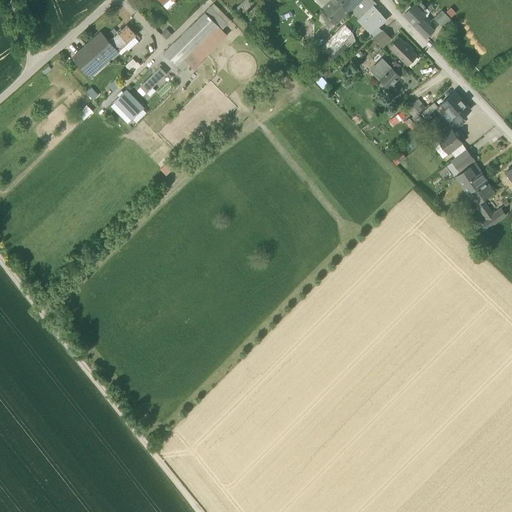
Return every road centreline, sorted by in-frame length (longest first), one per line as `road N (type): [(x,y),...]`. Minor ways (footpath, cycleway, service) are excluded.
road 1 (track): [(0,257),(200,511)]
road 2 (residential): [(384,0),(511,137)]
road 3 (residential): [(113,0),(0,99)]
